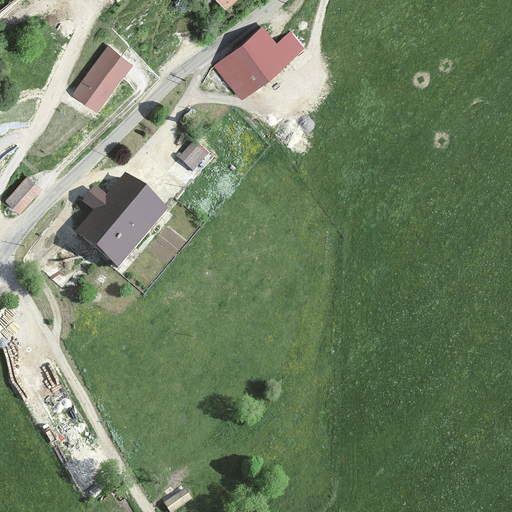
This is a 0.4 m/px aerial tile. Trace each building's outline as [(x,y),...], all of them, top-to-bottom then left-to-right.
[(209,0),(215,8),(225,0),(209,0)] [(199,17),(184,17),(185,32),(200,31),(199,17)] [(264,22),(226,52),(231,57),(254,86),(307,43),(308,42),(295,30),(282,41),(264,22)] [(110,43),(79,88),(101,104),(123,73),(133,59),(110,43)] [(223,63),(246,92),(254,86),(231,57),(226,52),(219,57),(223,63)] [(101,104),(79,88),(77,90),(99,106),(101,104)] [(187,121),(196,112),(191,108),(182,116),(187,121)] [(202,139),(187,157),(200,169),(216,151),(202,139)] [(101,208),(82,230),(116,259),(123,265),(172,209),(130,174),(112,195),(101,208)] [(26,176),(12,194),(25,206),(40,189),(26,176)] [(99,184),(88,197),(101,208),(112,195),(99,184)] [(14,321),(3,329),(9,337),(20,329),(14,321)] [(97,485),(89,491),(94,498),(102,492),(97,485)] [(192,485),(169,498),(174,509),(197,496),(192,485)]
